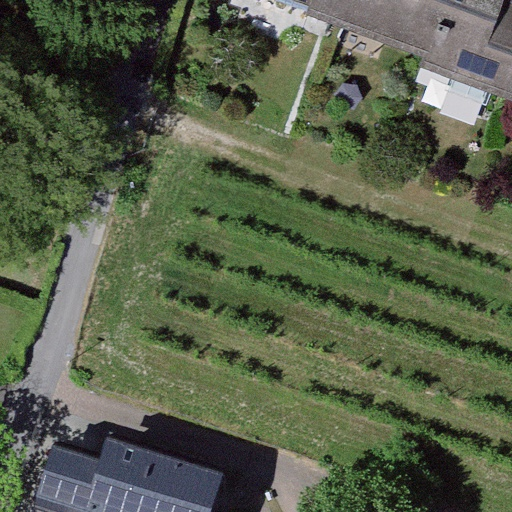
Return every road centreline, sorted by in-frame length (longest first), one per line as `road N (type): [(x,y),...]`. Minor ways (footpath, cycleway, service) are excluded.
road 1 (residential): [(155,0),(43,391)]
road 2 (residential): [(421,511),(43,391)]
